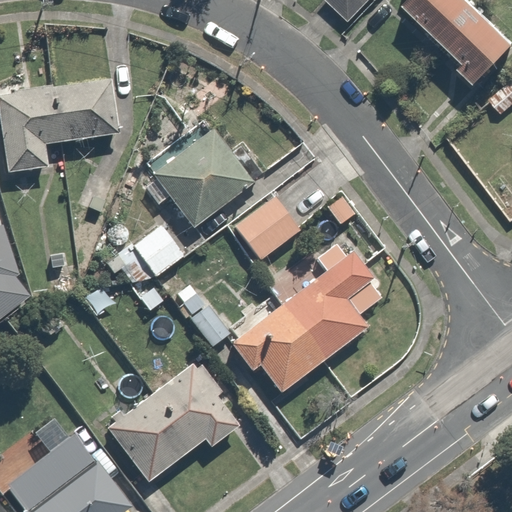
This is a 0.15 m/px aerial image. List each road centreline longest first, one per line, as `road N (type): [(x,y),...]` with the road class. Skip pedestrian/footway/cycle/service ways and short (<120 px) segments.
road 1 (residential): [(511,333),(306,70),(253,34),(178,0)]
road 2 (secondary): [(511,364),(316,511)]
